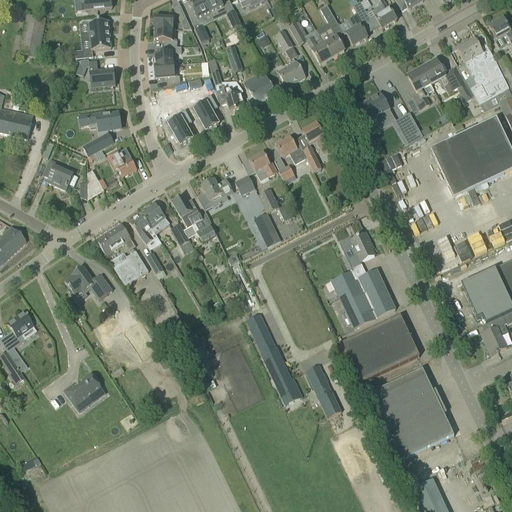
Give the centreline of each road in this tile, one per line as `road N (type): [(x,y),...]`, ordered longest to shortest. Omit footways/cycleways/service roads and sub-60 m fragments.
road 1 (unclassified): [(511,490),(326,95)]
road 2 (unclassified): [(326,95),(493,0)]
road 3 (residential): [(170,181),(132,75),(137,0)]
road 4 (unclassified): [(170,181),(326,95)]
road 5 (unclassified): [(66,243),(170,181)]
